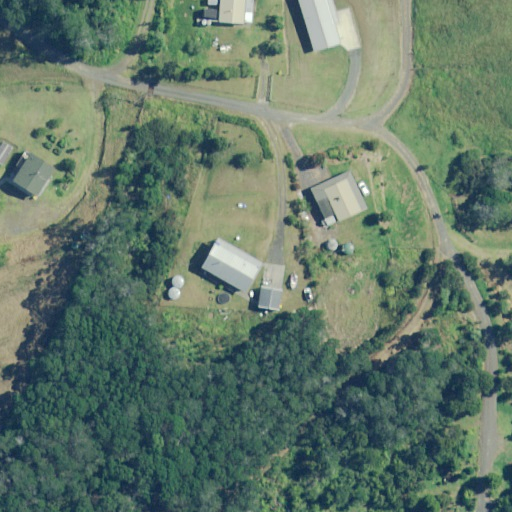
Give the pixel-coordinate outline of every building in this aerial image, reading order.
[(254,0),(220,0),(219,24),(252,26),(254,0)] [(248,61),(207,63),(208,78),(248,76),(248,61)] [(15,149),(3,141),(0,145),(0,162),(4,165),(15,149)] [(57,168),(33,153),(14,182),(38,197),(57,168)] [(368,209),(352,172),(331,181),(323,185),(328,197),(318,202),(329,226),(368,209)] [(261,265),(218,242),(204,269),(247,292),(261,265)] [(283,292),(264,288),(260,307),(280,310),(283,292)]
